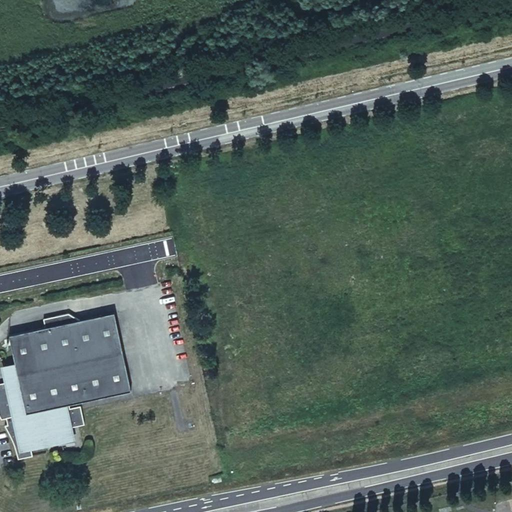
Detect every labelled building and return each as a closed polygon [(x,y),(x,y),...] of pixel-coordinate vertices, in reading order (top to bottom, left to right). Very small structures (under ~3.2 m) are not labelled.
[(78,320),(44,327),(8,335),(13,362),(17,381),(24,414),(66,405),(129,391),(113,312),(93,317),(85,325),(78,320)] [(78,320),(68,313),(42,319),(44,327),(78,320)] [(93,317),(78,320),(85,325),(93,317)] [(0,365),(4,383),(17,381),(13,362),(0,365)] [(24,414),(17,381),(4,383),(18,452),(30,449),(27,437),(42,434),(43,443),(72,436),(70,426),(67,408),(66,405),(24,414)] [(16,452),(18,452),(4,383),(0,384),(0,419),(5,418),(5,425),(3,427),(16,452)] [(79,406),(67,408),(70,426),(82,424),(79,406)] [(73,440),(72,436),(43,443),(42,434),(27,437),(30,449),(73,440)] [(31,455),(30,449),(18,452),(16,452),(14,452),(16,459),(31,455)]
